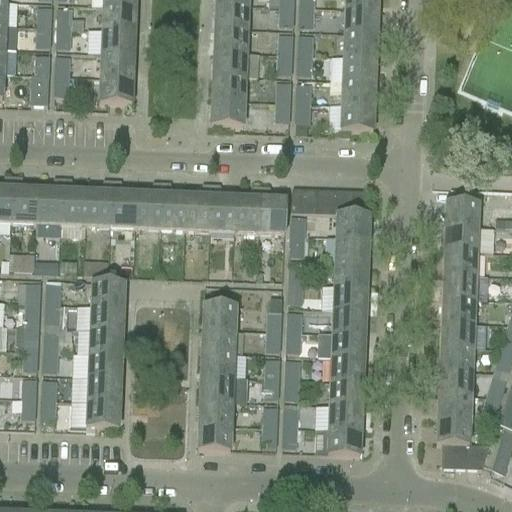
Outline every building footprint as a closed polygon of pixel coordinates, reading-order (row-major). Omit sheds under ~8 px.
[(71,9),(70,0),(57,0),(57,8),(71,9)] [(102,0),(102,13),(134,14),(134,0),(102,0)] [(214,0),(214,11),(246,12),(246,0),(214,0)] [(278,0),(278,14),(292,14),(292,0),(278,0)] [(298,0),(298,15),(311,15),(311,0),(298,0)] [(343,0),(343,15),(376,16),(376,0),(343,0)] [(214,11),(213,35),(245,36),(246,12),(214,11)] [(102,13),(100,37),(133,38),(134,14),(102,13)] [(278,14),(277,33),(291,34),(292,14),(278,14)] [(36,15),(35,34),(49,35),(50,15),(36,15)] [(298,15),(297,34),(311,35),(311,15),(298,15)] [(343,15),(342,40),(375,41),(376,16),(343,15)] [(56,16),(55,35),(68,36),(69,16),(56,16)] [(35,34),(34,54),(48,54),(49,35),(35,34)] [(55,35),(54,55),(68,55),(68,36),(55,35)] [(213,35),(212,59),(244,60),(245,36),(213,35)] [(100,37),(99,61),(132,62),(133,38),(100,37)] [(342,40),(341,63),(374,65),(375,41),(342,40)] [(277,42),(276,62),(290,62),(291,43),(277,42)] [(297,43),(296,62),(309,63),(310,44),(297,43)] [(212,59),(211,82),(243,84),(244,60),(212,59)] [(99,61),(98,85),(131,87),(132,62),(99,61)] [(276,62),(275,81),(289,82),(290,62),(276,62)] [(296,62),(295,82),(309,82),(309,63),(296,62)] [(34,63),(33,82),(47,83),(48,63),(34,63)] [(54,63),(53,83),(66,84),(67,64),(54,63)] [(329,63),(329,87),(340,88),(373,89),(374,65),(341,63),(329,63)] [(29,82),(28,111),(46,112),(47,83),(33,82),(29,82)] [(211,82),(210,107),(242,108),(243,84),(211,82)] [(53,83),(52,102),(66,103),(66,84),(53,83)] [(71,85),(71,98),(84,99),(84,85),(71,85)] [(131,87),(98,85),(97,109),(130,110),(131,87)] [(340,88),(339,112),(372,113),(373,89),(340,88)] [(275,90),(274,110),(288,110),(289,91),(275,90)] [(295,91),(294,110),(308,111),(308,92),(295,91)] [(242,108),(210,107),(209,132),(241,133),(242,108)] [(274,110),(273,129),(287,129),(288,110),(274,110)] [(294,110),(293,130),(307,130),(308,111),(294,110)] [(327,112),(326,136),(338,136),(371,137),(372,113),(339,112),(327,112)] [(0,229),(9,230),(11,183),(2,182),(2,194),(0,194),(0,229)] [(11,183),(9,230),(34,231),(35,196),(20,195),(20,183),(11,183)] [(35,196),(34,231),(59,232),(60,185),(51,184),(51,196),(35,196)] [(59,232),(58,244),(73,245),(74,232),(83,233),(85,198),(69,197),(69,185),(60,185),(59,232)] [(85,198),(83,233),(108,234),(110,187),(101,186),(100,198),(85,198)] [(110,187),(108,234),(133,235),(134,200),(118,199),(119,187),(110,187)] [(134,200),(133,235),(157,236),(159,189),(150,188),(150,200),(134,200)] [(159,189),(157,236),(182,237),(183,202),(168,201),(168,189),(159,189)] [(183,202),(182,237),(207,238),(209,191),(200,190),(199,203),(183,202)] [(209,191),(207,238),(232,239),(233,204),(217,203),(218,191),(209,191)] [(233,204),(232,239),(256,240),(258,193),(249,192),(249,205),(233,204)] [(258,193),(256,240),(282,241),(284,206),(267,205),(267,193),(258,193)] [(289,219),(301,220),(302,195),(290,194),(289,219)] [(301,220),(314,220),(315,195),(302,195),(301,220)] [(314,220),(326,221),(327,196),(315,195),(314,220)] [(326,221),(335,221),(335,220),(338,220),(339,196),(327,196),(326,221)] [(339,196),(338,220),(350,221),(351,197),(339,196)] [(350,221),(362,221),(363,197),(351,197),(350,221)] [(443,233),(475,235),(476,210),(444,209),(443,233)] [(335,221),(334,245),(366,246),(367,221),(362,221),(350,221),(338,220),(335,220),(335,221)] [(289,224),(289,243),(302,244),(303,224),(289,224)] [(511,226),(503,226),(503,234),(511,234),(511,226)] [(443,233),(442,258),(472,259),(474,259),(491,260),(492,236),(492,235),(475,235),(443,233)] [(289,243),(288,263),(301,263),(302,244),(289,243)] [(334,245),(333,269),(365,270),(366,246),(334,245)] [(441,281),(473,283),(474,259),(442,258),(441,281)] [(13,262),(12,278),(30,279),(31,263),(13,262)] [(59,267),(58,279),(74,281),(75,269),(59,267)] [(44,268),(44,280),(55,281),(56,269),(44,268)] [(91,273),(90,282),(105,283),(105,268),(96,268),(91,273)] [(333,269),(332,293),(364,294),(365,270),(333,269)] [(287,272),(287,291),(300,292),(301,272),(287,272)] [(440,305),(472,307),(473,283),(441,281),(440,305)] [(90,287),(89,313),(121,314),(122,289),(90,287)] [(25,291),(24,310),(38,311),(38,292),(25,291)] [(287,291),(286,311),(299,311),(300,292),(287,291)] [(58,292),(44,292),(44,311),(57,312),(58,292)] [(320,292),(319,316),(331,317),(363,318),(364,294),(332,293),(320,292)] [(266,319),(265,338),(279,339),(279,319),(280,306),(268,305),(267,319),(266,319)] [(439,329),(471,330),(472,307),(440,305),(439,329)] [(24,310),(23,330),(37,330),(38,311),(24,310)] [(202,310),(201,336),(233,337),(234,312),(202,310)] [(44,311),(43,331),(56,331),(57,312),(44,311)] [(75,312),(74,336),(76,336),(88,337),(120,338),(121,314),(89,313),(75,312)] [(331,317),(330,340),(362,342),(363,318),(331,317)] [(285,320),(285,339),(298,340),(299,320),(285,320)] [(438,353),(470,354),(471,330),(439,329),(438,353)] [(76,336),(75,361),(87,361),(119,362),(120,338),(88,337),(76,336)] [(201,336),(200,359),(232,361),(233,337),(201,336)] [(265,338),(264,358),(278,358),(279,339),(265,338)] [(511,340),(504,338),(499,355),(511,359),(511,340)] [(36,340),(23,339),(22,358),(36,359),(36,340)] [(285,339),(284,359),(297,359),(298,340),(285,339)] [(42,340),(42,359),(55,360),(56,340),(42,340)] [(316,341),(315,364),(329,364),(361,366),(362,342),(330,340),(330,342),(316,341)] [(437,377),(469,378),(470,354),(438,353),(437,377)] [(511,365),(511,359),(499,355),(492,376),(507,381),(511,365)] [(22,358),(21,378),(35,378),(36,359),(22,358)] [(42,359),(41,379),(54,379),(55,360),(42,359)] [(200,359),(199,384),(231,385),(232,361),(200,359)] [(71,361),(70,383),(86,384),(118,385),(119,362),(87,361),(71,361)] [(329,364),(328,389),(360,390),(361,366),(329,364)] [(264,367),(263,386),(277,387),(277,367),(264,367)] [(299,367),(286,367),(285,387),(298,387),(299,367)] [(436,401),(468,402),(469,378),(437,377),(436,401)] [(86,384),(85,408),(117,409),(118,385),(86,384)] [(199,384),(198,408),(230,409),(242,410),(243,386),(231,385),(199,384)] [(263,386),(262,406),(276,406),(277,387),(263,386)] [(490,386),(485,403),(500,407),(505,390),(490,386)] [(21,387),(20,406),(34,407),(34,387),(21,387)] [(283,387),(282,406),(296,407),(296,388),(283,387)] [(41,388),(40,407),(53,408),(54,388),(41,388)] [(328,389),(327,413),(359,414),(360,390),(328,389)] [(511,393),(509,393),(497,430),(502,432),(511,436),(511,393)] [(435,424),(467,426),(468,402),(436,401),(435,424)] [(500,407),(485,403),(478,423),(493,428),(500,407)] [(34,407),(20,406),(19,426),(33,426),(34,407)] [(40,407),(39,427),(53,427),(53,408),(40,407)] [(117,409),(85,408),(84,433),(116,434),(117,409)] [(198,408),(197,432),(229,433),(230,409),(198,408)] [(327,413),(326,436),(358,438),(359,414),(327,413)] [(262,415),(261,434),(275,435),(276,415),(262,415)] [(282,416),(281,435),(294,436),(295,416),(282,416)] [(441,449),(453,450),(465,450),(466,450),(467,426),(435,424),(434,449),(441,449)] [(229,433),(197,432),(196,456),(228,457),(229,433)] [(490,476),(502,481),(511,449),(511,436),(502,432),(490,476)] [(275,435),(261,434),(260,453),(274,454),(275,435)] [(294,436),(281,435),(280,454),(294,455),(294,436)] [(358,438),(326,436),(325,461),(357,463),(358,438)] [(441,449),(440,473),(451,474),(452,474),(453,450),(441,449)] [(453,450),(452,474),(463,474),(464,474),(465,450),(453,450)] [(465,450),(464,474),(474,474),(475,450),(466,450),(465,450)] [(475,450),(474,474),(479,475),(487,451),(475,450)]
